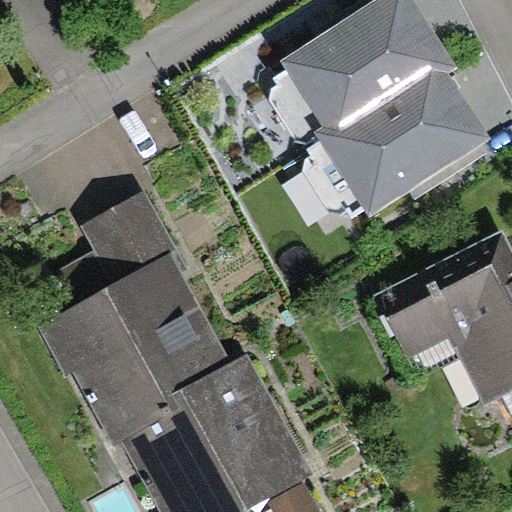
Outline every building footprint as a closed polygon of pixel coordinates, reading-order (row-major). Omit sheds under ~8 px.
[(411,0),(375,0),(283,61),(291,72),(276,79),(282,88),(274,92),(273,103),(297,143),(307,143),(318,136),(321,143),(309,151),(312,157),(308,159),(304,172),(329,211),(343,215),(349,211),(354,217),(365,210),(370,217),(490,141),(448,75),(458,69),(411,0)] [(143,195),(83,229),(113,283),(174,249),(143,195)] [(511,251),(502,232),(376,297),(409,362),(450,341),(483,406),(511,391),(511,251)] [(173,259),(41,332),(66,378),(74,374),(115,448),(121,444),(159,511),(240,511),(313,472),(247,355),(231,363),(227,355),(173,259)] [(322,511),(307,484),(270,504),(274,511),(322,511)]
